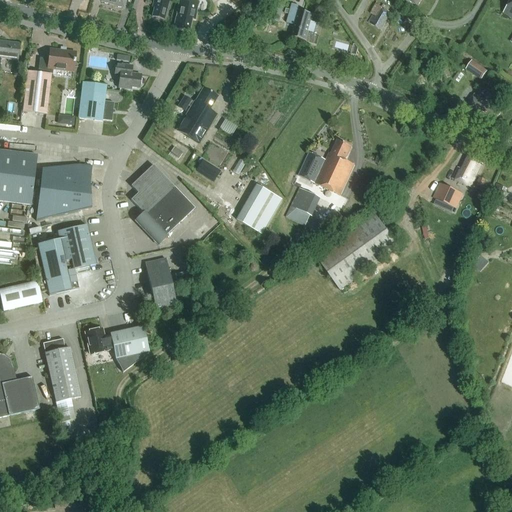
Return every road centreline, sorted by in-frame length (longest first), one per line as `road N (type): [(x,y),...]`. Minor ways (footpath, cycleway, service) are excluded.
road 1 (unclassified): [(0,331),(120,301),(124,279),(108,192),(126,146)]
road 2 (tertiary): [(175,47),(0,4)]
road 3 (tertiary): [(372,90),(314,70),(206,51)]
road 4 (tertiary): [(511,155),(372,90)]
road 5 (unclassified): [(482,0),(459,24),(423,21),(379,73)]
road 6 (unclassified): [(126,146),(0,130)]
